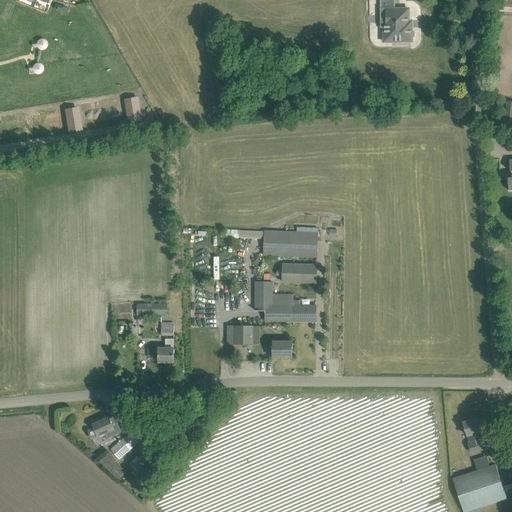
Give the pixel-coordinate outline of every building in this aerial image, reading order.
[(380,0),(381,8),(380,8),(380,28),(383,28),(384,28),(396,39),(396,43),(414,42),(413,27),(409,27),(409,21),(407,21),(406,8),(395,8),(394,0),(380,0)] [(287,31),(339,35),(340,19),(288,14),(287,31)] [(359,27),(344,27),(345,38),(355,38),(355,32),(359,32),(359,27)] [(142,120),(139,103),(126,105),(129,122),(142,120)] [(82,130),(79,113),(66,115),(68,132),(82,130)] [(239,238),(264,238),(264,255),(318,257),(319,233),(298,232),(297,232),(264,230),(264,231),(239,231),(239,238)] [(282,281),(317,282),(317,265),(283,264),(282,281)] [(266,311),(266,321),(294,321),(294,305),(294,295),(273,295),(273,282),(256,282),(256,311),(266,311)] [(137,301),(137,315),(168,315),(168,303),(152,303),(152,301),(137,301)] [(294,305),(294,321),(317,321),(317,305),(294,305)] [(162,335),(174,335),(174,322),(162,322),(162,335)] [(227,326),(227,344),(252,344),(252,326),(237,326),(227,326)] [(159,362),(174,362),(174,338),(166,338),(166,348),(159,348),(159,362)] [(273,357),(293,357),(293,341),(273,341),(273,357)] [(95,427),(88,430),(93,439),(99,436),(99,437),(104,434),(106,439),(122,432),(114,416),(110,418),(109,417),(93,424),(95,427)] [(467,437),(469,436),(471,443),(468,444),(471,453),(483,449),(478,432),(485,430),(480,416),(463,422),(465,428),(467,437)] [(111,449),(120,458),(143,439),(134,429),(111,449)] [(154,448),(149,451),(153,456),(158,453),(154,448)] [(110,473),(118,480),(124,474),(117,466),(120,464),(109,451),(99,460),(110,473)] [(139,454),(129,462),(145,481),(155,472),(139,454)] [(453,478),(464,511),(507,498),(496,464),(453,478)]
